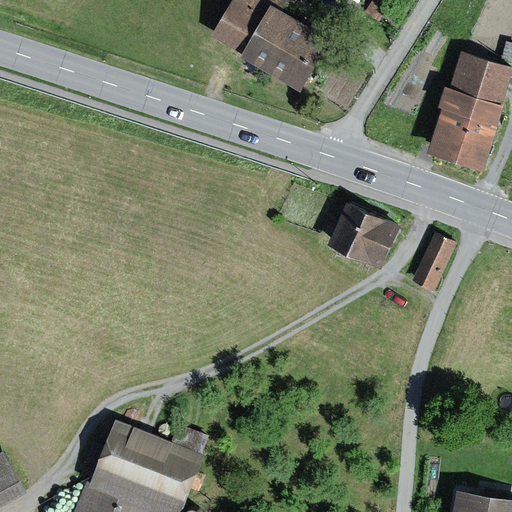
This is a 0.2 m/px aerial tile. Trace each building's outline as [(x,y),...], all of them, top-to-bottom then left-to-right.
[(238,61),(298,96),(329,44),(278,13),(285,1),(282,0),(234,0),(212,39),(241,56),(238,61)] [(372,0),(364,12),(378,23),(392,5),(384,0),(372,0)] [(447,104),(433,153),(484,168),(511,73),(511,64),(463,50),(453,85),(449,84),(443,103),(447,104)] [(352,196),(334,239),(390,262),(407,220),(352,196)] [(461,240),(438,229),(417,275),(440,286),(461,240)] [(175,437),(120,417),(109,446),(95,440),(88,460),(94,463),(75,511),(155,511),(157,507),(171,511),(186,511),(209,452),(204,450),(210,433),(180,422),(175,437)] [(8,447),(0,451),(0,505),(31,488),(8,447)] [(511,511),(511,492),(463,485),(459,511),(511,511)]
